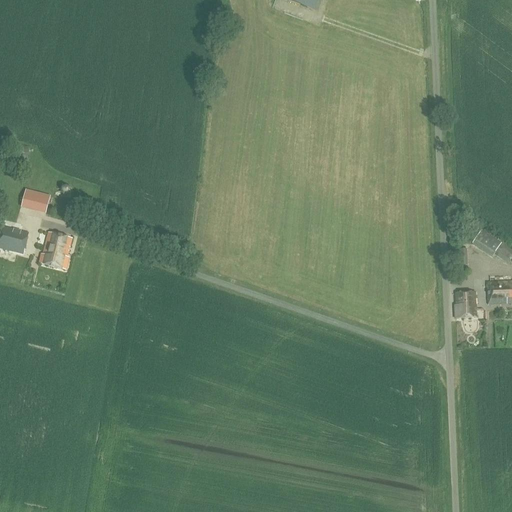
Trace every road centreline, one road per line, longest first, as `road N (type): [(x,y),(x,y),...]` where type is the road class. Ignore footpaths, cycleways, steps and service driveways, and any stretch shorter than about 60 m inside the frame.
road 1 (unclassified): [(449,361),(75,233)]
road 2 (unclassified): [(449,361),(432,0)]
road 3 (unclassified): [(457,511),(449,361)]
